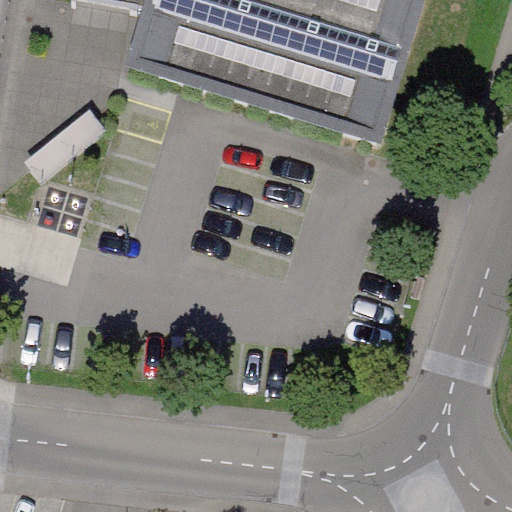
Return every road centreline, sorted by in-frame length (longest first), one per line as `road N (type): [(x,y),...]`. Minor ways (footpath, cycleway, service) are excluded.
road 1 (residential): [(415,488),(0,437)]
road 2 (residential): [(511,176),(415,488)]
